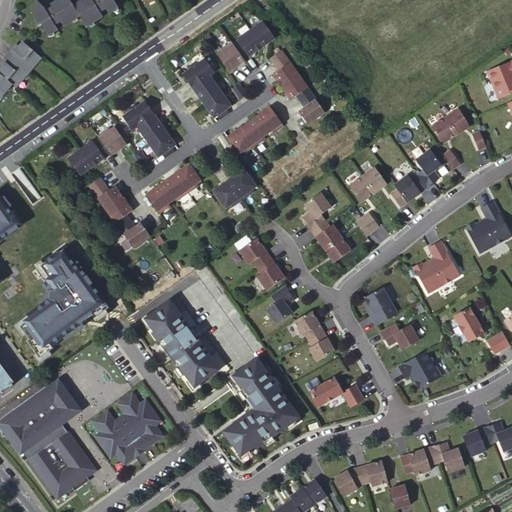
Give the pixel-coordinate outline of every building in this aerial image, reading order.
[(40,1),(34,10),(40,20),(37,23),(41,30),(45,27),(52,38),(61,32),(59,27),(65,23),(68,27),(83,19),(91,29),(106,18),(104,14),(110,10),(112,15),(121,10),(115,0),(88,0),(78,6),(73,0),(63,0),(54,6),(55,9),(56,10),(53,12),(50,14),(40,1)] [(274,37),(262,20),(237,37),(238,38),(232,42),(231,40),(220,48),(221,50),(217,53),(228,70),(244,60),(243,58),(249,54),(261,46),(272,38),(274,37)] [(0,96),(6,101),(18,87),(22,90),(46,61),(28,44),(21,52),(18,49),(6,63),(9,66),(3,74),(0,71),(0,96)] [(284,55),(280,49),(269,57),(277,69),(271,73),(288,99),(294,95),(302,106),(296,111),(305,124),(322,112),(309,93),(297,74),(284,55)] [(213,71),(204,57),(183,72),(192,86),(194,84),(197,90),(195,91),(204,104),(213,117),(216,114),(219,118),(228,111),(225,108),(230,104),(209,74),(213,71)] [(498,99),(511,93),(511,60),(486,71),(498,99)] [(238,82),(231,87),(239,98),(245,94),(238,82)] [(154,113),(145,100),(123,115),(133,128),(137,125),(149,143),(158,156),(162,153),(165,156),(174,150),(172,146),(175,144),(158,118),(156,120),(152,115),(154,113)] [(272,132),(281,125),(269,106),(240,126),(240,125),(233,130),(233,131),(226,136),(238,153),(242,150),(244,152),(253,145),(263,138),(261,136),(266,133),(270,130),(272,132)] [(458,109),(445,117),(455,135),(468,127),(458,109)] [(442,142),(455,135),(445,117),(432,124),(442,142)] [(112,154),(127,143),(115,125),(111,129),(109,127),(98,134),(100,136),(94,140),(93,139),(81,148),(68,157),(80,174),(93,165),(105,156),(111,153),(112,154)] [(471,134),(478,150),(486,147),(479,131),(471,134)] [(422,170),(432,183),(438,178),(433,171),(441,165),(430,150),(415,160),(422,170)] [(443,155),(453,169),(459,164),(449,150),(443,155)] [(142,151),(135,155),(143,167),(149,162),(142,151)] [(160,183),(146,193),(159,212),(169,205),(167,203),(172,200),(176,197),(177,199),(197,185),(195,183),(200,180),(188,163),(181,168),(180,167),(173,172),(174,173),(160,183)] [(361,175),(374,193),(386,184),(373,166),(361,175)] [(255,186),(243,168),(213,190),(224,207),(229,204),(230,206),(241,199),(252,191),(250,189),(255,186)] [(432,183),(422,170),(416,175),(426,189),(433,184),(432,183)] [(374,193),(361,175),(348,185),(361,202),(374,193)] [(420,193),(426,189),(416,175),(410,179),(420,193)] [(101,176),(90,184),(98,197),(107,209),(116,222),(120,228),(133,247),(150,235),(141,222),(135,226),(131,220),(127,214),(133,210),(124,197),(115,184),(109,189),(101,176)] [(407,176),(394,185),(406,203),(420,193),(410,179),(407,176)] [(406,203),(397,189),(390,194),(400,207),(406,203)] [(310,230),(324,221),(320,215),(330,208),(319,193),(304,204),(310,212),(302,217),(307,224),(306,224),(310,230)] [(5,228),(19,217),(13,209),(11,210),(0,196),(0,279),(2,278),(0,275),(0,237),(8,231),(5,228)] [(511,238),(511,236),(492,202),(480,208),(487,221),(483,223),(482,221),(474,225),(473,223),(464,228),(480,257),(511,238)] [(361,217),(371,231),(378,226),(368,212),(361,217)] [(371,231),(361,217),(355,222),(365,236),(371,231)] [(324,221),(310,230),(315,237),(329,227),(324,221)] [(315,237),(324,249),(340,238),(332,225),(329,227),(315,237)] [(255,238),(238,251),(247,264),(251,261),(256,268),(270,258),(255,238)] [(350,251),(340,238),(324,249),(333,262),(350,251)] [(461,278),(440,241),(428,248),(435,261),(431,264),(429,261),(422,265),(420,263),(413,267),(429,296),(461,278)] [(27,341),(39,358),(53,348),(50,345),(88,318),(93,314),(95,317),(109,308),(92,285),(89,287),(82,278),(85,276),(81,270),(78,272),(62,251),(51,259),(36,270),(51,290),(49,301),(28,316),(30,319),(20,327),(29,340),(27,341)] [(257,277),(266,290),(284,278),(270,258),(256,268),(261,275),(257,277)] [(276,324),(292,313),(286,305),(293,300),(289,294),(290,293),(285,286),(271,296),(276,303),(266,310),(276,324)] [(367,312),(375,326),(396,314),(382,288),(364,298),(368,306),(371,310),(367,312)] [(184,373),(193,386),(218,369),(197,339),(196,340),(186,327),(187,326),(169,301),(145,318),(159,339),(157,340),(182,375),(184,373)] [(454,315),(468,342),(476,337),(475,335),(477,334),(478,336),(484,333),(469,307),(454,315)] [(311,311),(293,321),(301,335),(304,334),(307,339),(322,331),(311,311)] [(385,339),(389,345),(396,341),(401,350),(417,341),(409,325),(398,330),(394,324),(380,332),(384,339),(385,339)] [(307,339),(311,347),(326,338),(322,331),(307,339)] [(502,332),(488,339),(495,353),(509,345),(502,332)] [(309,348),(316,362),(334,352),(326,338),(311,347),(309,348)] [(415,381),(419,389),(441,377),(426,350),(398,366),(404,378),(410,375),(413,382),(415,381)] [(252,410),(241,417),(243,419),(237,423),(236,422),(223,431),(240,455),(253,446),(254,448),(271,436),(269,433),(275,429),(277,431),(291,421),(287,416),(293,411),(270,378),(268,380),(263,373),(265,372),(256,359),(232,376),(241,389),(238,391),(252,410)] [(0,392),(14,382),(0,363),(0,392)] [(316,407),(342,392),(334,378),(321,385),(317,377),(304,384),(316,407)] [(2,417),(0,418),(0,433),(2,436),(3,436),(1,433),(3,431),(19,454),(23,452),(29,460),(27,460),(56,499),(72,487),(74,491),(89,480),(87,478),(70,455),(80,448),(68,431),(67,432),(61,424),(77,412),(54,382),(49,386),(47,384),(6,414),(9,419),(6,422),(2,417)] [(342,392),(350,407),(363,400),(355,385),(342,392)] [(99,431),(93,435),(109,458),(116,454),(123,464),(134,456),(144,450),(144,449),(162,436),(154,426),(161,421),(144,398),(139,402),(131,391),(115,402),(123,413),(113,420),(107,411),(92,421),(99,431)] [(499,423),(492,426),(498,440),(503,451),(511,447),(511,427),(503,431),(499,423)] [(491,443),(498,440),(492,426),(492,425),(484,428),(491,443)] [(484,428),(477,430),(484,446),(491,443),(484,428)] [(485,450),(484,446),(477,430),(462,436),(470,456),(485,450)] [(443,461),(447,472),(464,467),(458,449),(448,452),(445,443),(438,446),(443,461)] [(430,447),(436,463),(443,461),(438,445),(430,447)] [(423,450),(429,466),(436,463),(430,447),(423,450)] [(87,478),(96,471),(80,448),(70,455),(87,478)] [(407,455),(413,471),(414,475),(430,470),(429,466),(423,450),(407,455)] [(413,471),(407,455),(399,458),(405,474),(413,471)] [(387,482),(381,461),(366,465),(371,482),(372,486),(387,482)] [(357,468),(362,484),(371,482),(366,465),(357,468)] [(362,484),(357,468),(347,471),(356,486),(362,484)] [(347,471),(333,479),(344,496),(357,488),(356,486),(347,471)] [(291,499),(271,511),(302,511),(326,496),(315,479),(289,496),(291,499)] [(406,484),(389,489),(395,510),(412,505),(406,484)]
